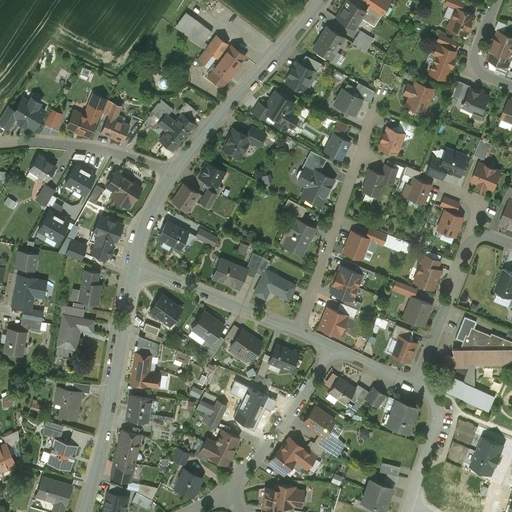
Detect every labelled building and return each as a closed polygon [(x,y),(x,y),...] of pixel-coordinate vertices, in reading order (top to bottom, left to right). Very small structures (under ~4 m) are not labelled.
[(365,10),(348,0),(346,0),(342,7),(335,17),(338,19),(353,28),(360,17),(365,10)] [(388,0),(369,0),(371,1),(368,6),(380,13),(388,0)] [(465,1),(461,0),(445,0),(444,4),(455,8),(456,7),(461,10),(465,1)] [(380,13),(368,6),(365,10),(360,17),(374,26),(381,14),(380,13)] [(461,10),(456,7),(455,8),(448,27),(465,34),(467,29),(468,29),(472,20),(470,20),(473,14),(461,10)] [(186,11),(175,26),(202,46),(213,30),(186,11)] [(511,25),(507,24),(503,32),(511,35),(511,25)] [(344,36),(328,27),(323,35),(322,34),(313,48),(330,58),(338,44),(339,44),(344,36)] [(373,38),(360,30),(356,36),(369,44),(370,44),(373,38)] [(511,35),(503,32),(498,30),(492,45),(511,52),(511,35)] [(446,36),(439,34),(436,41),(438,41),(437,43),(442,46),(446,36)] [(226,44),(215,36),(205,49),(217,58),(226,44)] [(369,44),(356,36),(352,42),(365,51),(369,44)] [(442,46),(437,43),(433,53),(436,55),(429,73),(444,78),(449,66),(451,67),(454,58),(452,58),(455,51),(442,46)] [(245,56),(230,45),(208,76),(222,86),(245,56)] [(511,54),(511,52),(492,45),(487,58),(498,62),(507,66),(508,65),(511,54)] [(295,58),(284,80),(302,89),(305,84),(309,86),(320,63),(303,55),(301,60),(295,58)] [(507,66),(498,62),(495,71),(507,76),(511,66),(508,65),(507,66)] [(394,67),(383,63),(381,68),(392,72),(394,67)] [(392,72),(381,68),(377,79),(390,85),(395,74),(392,72)] [(464,83),(457,80),(450,97),(457,99),(464,83)] [(432,88),(415,81),(413,86),(407,84),(404,92),(410,94),(406,103),(424,110),(427,101),(429,102),(432,94),(430,93),(432,88)] [(374,90),(358,82),(355,87),(347,83),(343,89),(361,99),(370,101),(374,90)] [(479,91),(469,87),(462,104),(469,107),(468,109),(473,111),(475,106),(483,109),(489,95),(482,93),(483,90),(479,89),(479,91)] [(343,89),(342,88),(337,97),(340,100),(337,105),(338,106),(337,108),(345,113),(346,110),(354,114),(357,109),(356,108),(361,99),(343,89)] [(294,102),(275,91),(265,106),(263,109),(269,113),(277,119),(281,121),(288,112),(294,102)] [(108,99),(94,93),(87,108),(88,108),(98,112),(97,113),(100,114),(101,111),(103,112),(108,99)] [(30,101),(22,97),(12,115),(19,120),(19,122),(25,126),(27,124),(34,128),(44,111),(37,107),(40,102),(32,98),(30,101)] [(103,112),(103,113),(107,115),(113,101),(108,99),(103,112)] [(511,100),(508,99),(501,117),(511,121),(511,100)] [(130,124),(116,119),(122,105),(113,101),(107,115),(100,132),(123,141),(130,124)] [(182,113),(176,121),(166,113),(170,109),(158,101),(152,110),(183,136),(194,124),(188,118),(182,113)] [(186,101),(178,110),(182,113),(188,118),(196,109),(186,101)] [(265,106),(258,102),(252,112),(265,119),(269,113),(263,109),(265,106)] [(483,109),(475,106),(473,111),(471,116),(481,120),(485,110),(483,109)] [(86,116),(73,111),(67,127),(88,135),(97,113),(98,112),(88,108),(86,116)] [(62,114),(52,110),(45,121),(57,126),(62,114)] [(183,136),(152,110),(144,120),(150,124),(153,120),(161,127),(162,125),(168,130),(160,139),(172,149),(183,136)] [(297,118),(288,112),(281,121),(277,119),(274,124),(283,129),(286,129),(288,125),(291,127),(297,118)] [(107,115),(103,113),(96,130),(100,132),(107,115)] [(416,126),(400,119),(395,130),(403,133),(401,140),(412,137),(416,126)] [(266,133),(251,126),(247,133),(251,134),(248,140),(259,146),(266,133)] [(395,130),(387,127),(384,133),(383,133),(381,139),(382,139),(379,146),(387,149),(388,145),(397,149),(401,140),(403,133),(395,130)] [(246,135),(233,129),(230,135),(229,134),(226,141),(227,141),(223,148),(240,157),(248,140),(251,134),(247,133),(246,135)] [(349,141),(333,133),(324,150),(341,158),(349,141)] [(480,138),(474,154),(484,158),(491,142),(480,138)] [(467,156),(446,148),(441,160),(438,166),(445,169),(447,168),(451,170),(451,171),(459,175),(467,156)] [(326,158),(310,150),(306,158),(309,159),(306,164),(319,171),(326,158)] [(56,166),(38,155),(29,169),(47,180),(56,166)] [(441,160),(432,157),(426,173),(441,179),(445,169),(438,166),(441,160)] [(406,165),(392,160),(390,166),(397,168),(393,178),(399,180),(402,173),(406,165)] [(224,171),(207,162),(199,176),(206,180),(217,186),(217,185),(224,171)] [(500,170),(479,162),(472,180),(479,183),(479,184),(486,187),(486,185),(493,188),(500,170)] [(82,167),(76,164),(65,184),(84,195),(96,175),(90,172),(90,170),(83,165),(82,167)] [(319,171),(306,164),(303,170),(301,169),(298,170),(296,175),(297,177),(299,178),(297,181),(306,186),(302,195),(320,204),(333,179),(319,171)] [(390,166),(385,164),(382,174),(387,175),(385,181),(392,183),(393,178),(397,168),(390,166)] [(420,171),(406,165),(402,173),(413,177),(414,177),(417,178),(420,171)] [(382,174),(369,169),(363,189),(377,194),(381,183),(384,184),(385,181),(387,175),(382,174)] [(141,187),(116,171),(113,176),(111,174),(106,182),(108,183),(106,186),(114,191),(113,194),(128,204),(127,206),(128,207),(131,202),(141,187)] [(417,178),(414,177),(413,177),(406,195),(423,202),(430,183),(417,178)] [(222,188),(217,185),(217,186),(206,180),(203,186),(208,188),(208,189),(216,193),(218,194),(222,188)] [(197,192),(183,183),(172,200),(186,210),(197,192)] [(54,190),(45,185),(36,200),(45,205),(47,203),(51,194),(54,190)] [(511,195),(511,186),(509,185),(502,202),(507,204),(509,199),(510,199),(511,195)] [(96,186),(88,200),(95,204),(103,190),(96,186)] [(208,189),(207,189),(200,203),(209,207),(216,193),(208,189)] [(364,200),(372,202),(374,194),(366,192),(364,200)] [(57,197),(51,194),(47,203),(52,206),(57,197)] [(13,208),(17,202),(9,196),(5,202),(13,208)] [(306,207),(288,198),(281,212),(291,217),(292,216),(300,220),(306,207)] [(511,200),(510,199),(509,199),(507,204),(500,222),(511,226),(511,200)] [(55,214),(49,210),(38,230),(58,241),(69,222),(63,218),(64,216),(56,212),(55,214)] [(461,217),(444,210),(437,228),(454,235),(461,217)] [(122,224),(100,215),(93,231),(98,233),(114,239),(115,240),(122,224)] [(300,220),(292,216),(291,217),(285,230),(290,233),(290,234),(285,245),(301,253),(315,228),(300,220)] [(188,231),(167,220),(158,236),(172,243),(171,245),(179,250),(188,231)] [(403,240),(369,226),(365,236),(369,238),(369,239),(398,251),(403,240)] [(217,237),(200,228),(196,236),(213,245),(217,237)] [(351,231),(343,251),(361,258),(369,239),(369,238),(365,236),(351,231)] [(114,239),(98,233),(91,252),(107,258),(108,255),(109,255),(111,254),(112,251),(111,249),(110,248),(114,239)] [(85,244),(70,238),(67,246),(62,244),(58,252),(65,253),(79,258),(85,244)] [(36,254),(19,250),(16,266),(34,270),(36,254)] [(262,256),(252,252),(246,268),(247,269),(245,274),(253,277),(256,272),(262,256)] [(439,261),(423,254),(419,263),(421,263),(421,262),(436,268),(439,261)] [(270,261),(262,257),(256,272),(263,275),(264,274),(270,261)] [(246,268),(222,259),(219,268),(216,267),(212,277),(239,288),(245,274),(247,269),(246,268)] [(436,268),(421,262),(421,263),(417,273),(419,274),(416,282),(432,288),(435,280),(436,280),(438,273),(439,270),(436,268)] [(355,271),(340,265),(338,272),(336,273),(334,277),(356,286),(361,274),(355,271)] [(374,271),(357,265),(355,271),(361,274),(371,278),(374,271)] [(511,271),(503,269),(495,289),(497,293),(509,298),(511,297),(511,296),(511,271)] [(98,272),(85,270),(82,290),(79,289),(77,300),(97,303),(100,284),(92,282),(93,278),(96,279),(98,272)] [(36,278),(18,274),(12,305),(23,307),(30,309),(30,308),(33,291),(44,293),(46,281),(36,279),(36,278)] [(276,280),(264,274),(263,275),(254,292),(265,298),(270,287),(277,291),(276,293),(287,299),(295,285),(278,276),(276,280)] [(356,286),(334,277),(332,282),(333,284),(330,290),(345,296),(351,299),(351,298),(356,286)] [(416,288),(396,281),(393,288),(413,296),(416,288)] [(181,308),(161,294),(150,311),(170,324),(181,308)] [(361,302),(351,298),(351,299),(345,296),(342,302),(357,308),(359,309),(361,302)] [(431,304),(411,296),(403,317),(423,324),(431,304)] [(342,302),(340,302),(337,310),(336,311),(346,315),(353,318),(357,308),(342,302)] [(43,310),(30,308),(30,309),(23,307),(21,317),(41,321),(43,310)] [(337,310),(327,307),(319,327),(338,335),(346,315),(336,311),(337,310)] [(223,325),(203,311),(191,328),(205,338),(211,342),(217,334),(223,325)] [(93,320),(62,314),(58,333),(60,333),(57,345),(75,348),(79,327),(91,330),(93,320)] [(41,321),(21,317),(20,326),(40,329),(41,321)] [(160,327),(146,322),(142,330),(146,332),(157,336),(160,327)] [(233,324),(226,334),(234,340),(241,330),(233,324)] [(412,330),(395,324),(390,336),(397,339),(399,336),(408,339),(412,330)] [(461,349),(452,349),(453,355),(446,355),(442,367),(470,366),(463,382),(451,377),(445,390),(489,410),(494,399),(486,396),(488,393),(475,387),(475,366),(476,366),(476,364),(511,363),(511,340),(491,332),(490,334),(471,326),(467,335),(465,334),(460,345),(461,346),(461,349)] [(26,332),(8,328),(4,350),(21,354),(26,332)] [(247,333),(242,329),(241,330),(234,340),(230,345),(236,349),(235,350),(244,356),(244,355),(250,359),(261,342),(256,339),(256,338),(247,332),(247,333)] [(157,336),(146,332),(144,337),(155,341),(157,336)] [(217,334),(211,342),(205,338),(201,343),(214,352),(224,338),(217,334)] [(144,337),(138,335),(136,352),(150,355),(150,354),(151,347),(159,349),(159,343),(155,341),(144,337)] [(408,339),(399,336),(397,339),(391,354),(408,361),(415,342),(408,339)] [(297,353),(276,344),(269,361),(290,370),(297,353)] [(150,355),(136,352),(133,371),(134,371),(148,373),(148,372),(150,355)] [(262,361),(256,374),(264,377),(269,364),(262,361)] [(148,373),(134,371),(133,380),(132,381),(131,382),(132,383),(134,384),(136,383),(157,386),(159,373),(148,372),(148,373)] [(356,388),(339,376),(328,391),(345,403),(356,388)] [(243,396),(262,406),(271,410),(276,400),(235,380),(229,391),(242,398),(243,396)] [(90,384),(73,382),(72,389),(81,391),(89,393),(90,384)] [(72,389),(58,386),(55,398),(63,399),(59,416),(76,419),(81,391),(72,389)] [(194,386),(191,394),(199,397),(202,390),(194,386)] [(385,394),(373,386),(365,397),(378,405),(385,394)] [(362,387),(353,400),(360,405),(369,392),(362,387)] [(150,398),(130,395),(127,419),(147,421),(150,398)] [(242,398),(233,416),(250,424),(256,413),(258,414),(262,406),(243,396),(242,398)] [(217,399),(209,415),(219,420),(227,403),(217,399)] [(416,407),(396,399),(387,422),(407,430),(416,407)] [(41,412),(44,403),(33,400),(31,409),(41,412)] [(334,419),(314,405),(303,422),(319,433),(322,435),(325,432),(334,419)] [(209,415),(206,414),(203,420),(216,427),(219,420),(209,415)] [(165,419),(163,421),(153,419),(152,428),(170,431),(172,419),(165,418),(165,419)] [(60,431),(44,426),(42,433),(54,437),(57,438),(60,431)] [(86,433),(73,428),(72,429),(73,429),(69,442),(78,445),(82,446),(82,445),(85,433),(86,433)] [(170,431),(152,428),(150,436),(169,439),(170,431)] [(18,429),(2,436),(6,443),(6,444),(19,439),(18,429)] [(237,436),(222,429),(214,444),(213,447),(231,457),(235,448),(232,446),(237,436)] [(141,434),(122,430),(115,459),(131,463),(134,450),(137,451),(141,434)] [(336,440),(325,432),(322,435),(319,433),(313,442),(323,448),(329,451),(336,440)] [(504,445),(483,436),(477,451),(498,460),(500,455),(499,455),(504,445)] [(57,438),(54,437),(54,438),(51,447),(51,448),(50,452),(50,451),(49,452),(50,452),(47,462),(46,461),(46,462),(70,470),(71,469),(70,469),(73,459),(73,460),(74,459),(73,459),(74,455),(75,455),(77,445),(78,445),(69,442),(57,438)] [(306,467),(314,457),(289,437),(281,447),(280,447),(270,460),(274,464),(272,466),(283,475),(290,465),(298,471),(303,465),(306,467)] [(231,457),(213,447),(214,444),(205,440),(200,450),(209,455),(227,464),(231,457)] [(323,448),(309,440),(305,446),(318,456),(323,448)] [(6,444),(6,443),(0,445),(0,465),(2,470),(15,464),(6,444)] [(188,453),(177,448),(172,459),(183,464),(188,453)] [(498,460),(477,451),(470,465),(491,474),(496,464),(498,460)] [(315,470),(320,460),(316,458),(311,468),(315,470)] [(131,463),(115,459),(114,464),(115,467),(113,477),(130,481),(134,463),(131,463)] [(201,478),(182,469),(173,488),(192,497),(201,478)] [(71,485),(41,476),(35,495),(54,501),(64,504),(65,504),(71,485)] [(464,477),(458,492),(480,501),(486,486),(464,477)] [(391,486),(369,478),(361,501),(382,509),(391,486)] [(158,487),(140,483),(138,492),(152,499),(158,487)] [(294,486),(275,484),(274,488),(265,487),(262,511),(265,511),(281,511),(282,505),(291,506),(291,503),(301,505),(301,503),(304,501),(304,495),(302,492),(303,490),(293,489),(294,486)] [(128,496),(108,492),(103,511),(126,511),(128,505),(125,504),(127,496),(128,496)] [(152,499),(138,492),(134,498),(149,505),(152,499)] [(458,492),(452,506),(465,511),(475,511),(480,501),(458,492)] [(61,511),(64,504),(54,501),(50,511),(61,511)]
